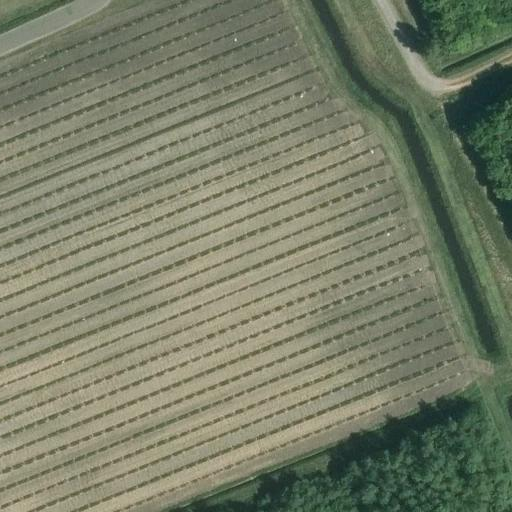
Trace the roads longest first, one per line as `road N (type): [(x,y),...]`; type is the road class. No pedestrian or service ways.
road 1 (track): [(193,511),(511,383)]
road 2 (track): [(439,85),(511,230)]
